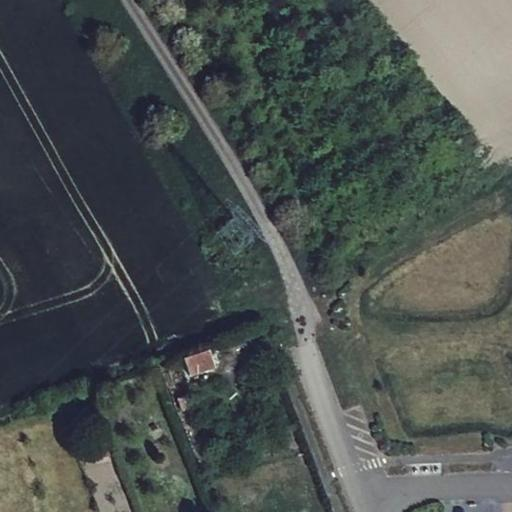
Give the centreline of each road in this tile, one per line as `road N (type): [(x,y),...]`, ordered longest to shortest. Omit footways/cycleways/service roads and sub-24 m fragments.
road 1 (unclassified): [(128,0),(267,225),(356,492)]
road 2 (residential): [(356,492),(511,486)]
